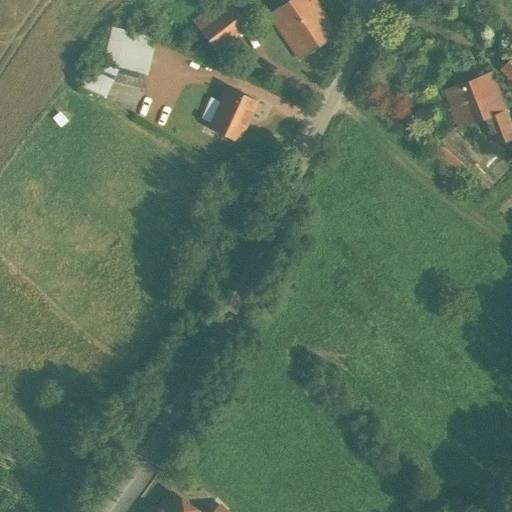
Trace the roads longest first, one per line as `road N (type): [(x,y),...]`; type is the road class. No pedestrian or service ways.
road 1 (unclassified): [(376,0),(187,380),(101,511)]
road 2 (track): [(336,85),(511,223)]
